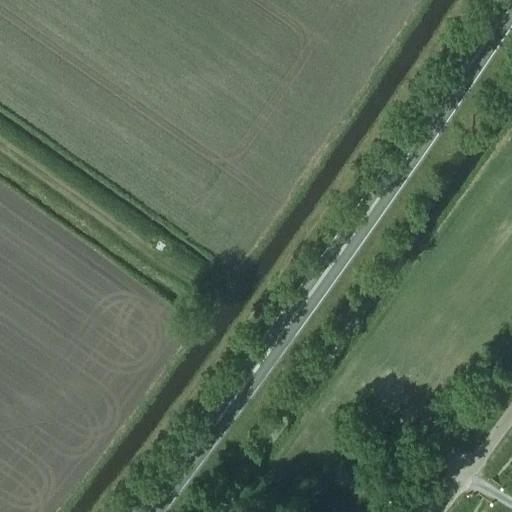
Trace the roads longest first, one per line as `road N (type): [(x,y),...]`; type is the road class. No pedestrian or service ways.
road 1 (trunk): [(154,511),(511,7)]
road 2 (unclassified): [(438,511),(511,415)]
